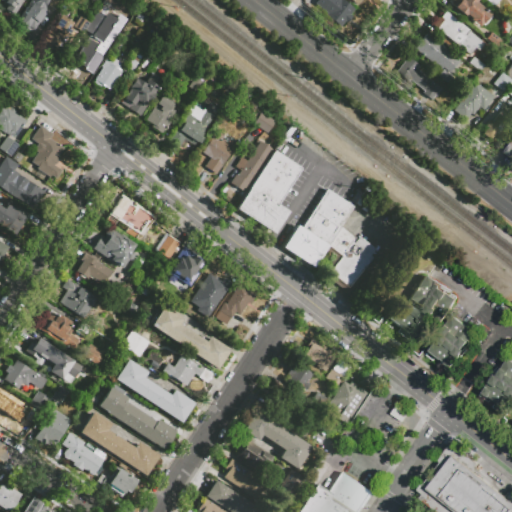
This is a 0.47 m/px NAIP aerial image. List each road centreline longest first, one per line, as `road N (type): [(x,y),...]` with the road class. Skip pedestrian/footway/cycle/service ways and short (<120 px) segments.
road 1 (primary): [(256,0),(511,204)]
road 2 (residential): [(262,260),(511,463)]
road 3 (residential): [(291,308),(156,511)]
road 4 (residential): [(114,146),(0,322)]
road 5 (residential): [(0,53),(114,146)]
road 6 (residential): [(114,146),(222,229)]
